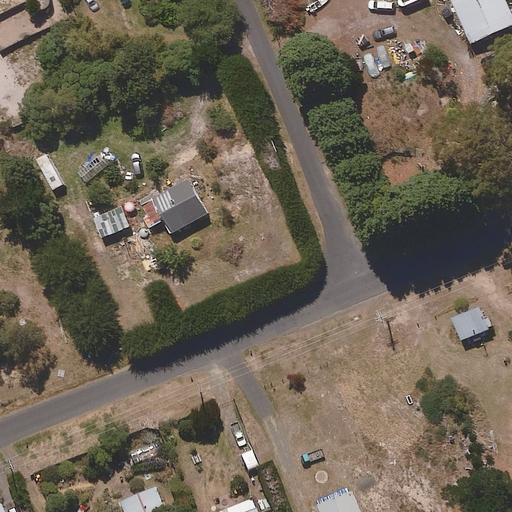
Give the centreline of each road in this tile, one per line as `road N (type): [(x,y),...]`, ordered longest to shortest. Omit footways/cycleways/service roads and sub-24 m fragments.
road 1 (residential): [(0,434),(361,287)]
road 2 (residential): [(361,287),(243,0)]
road 3 (residential): [(361,287),(511,226)]
